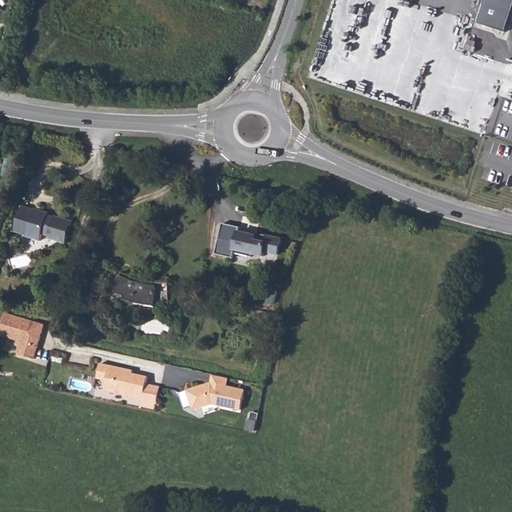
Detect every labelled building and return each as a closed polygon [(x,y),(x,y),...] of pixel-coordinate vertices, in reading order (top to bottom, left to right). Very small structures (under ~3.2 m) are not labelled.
[(511,10),(511,0),(485,0),(478,24),(505,34),(511,10)] [(61,243),(69,220),(51,214),(50,215),(44,216),(45,212),(31,208),(31,209),(19,205),(11,230),(23,234),(22,236),(36,240),(38,233),(44,235),(43,237),(61,243)] [(242,223),(225,221),(220,252),(237,255),(238,249),(256,252),(256,249),(267,250),(268,246),(282,248),(284,232),(259,228),(259,230),(251,229),(242,228),(242,223)] [(174,285),(161,285),(152,283),(129,278),(117,271),(116,275),(113,289),(124,292),(124,297),(138,303),(145,304),(156,304),(157,300),(171,303),(174,285)] [(48,321),(8,312),(3,334),(26,340),(23,353),(39,357),(48,321)] [(263,313),(262,321),(274,323),(276,315),(263,313)] [(133,370),(104,364),(100,379),(109,381),(107,391),(142,398),(142,396),(146,397),(146,399),(144,406),(159,410),(163,387),(149,384),(151,377),(136,374),(132,373),(133,370)] [(231,380),(216,377),(214,385),(190,393),(195,408),(199,411),(220,404),(222,405),(223,407),(243,412),(248,392),(229,388),(231,380)]
